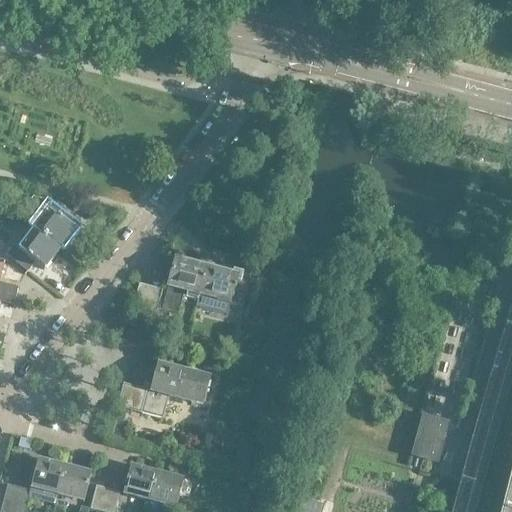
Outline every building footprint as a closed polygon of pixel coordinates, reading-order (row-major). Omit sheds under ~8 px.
[(73,231),(57,219),(64,211),(53,203),(47,212),(47,211),(32,231),(58,251),(73,231)] [(43,271),(58,251),(32,231),(17,250),(13,247),(5,257),(27,273),(34,264),(43,271)] [(198,297),(206,269),(174,261),(166,288),(187,294),(186,298),(197,301),(198,297)] [(229,304),(235,282),(239,283),(242,274),(232,271),(231,276),(206,269),(198,297),(229,304)] [(144,311),(150,288),(138,285),(132,308),(144,311)] [(15,297),(17,289),(4,286),(2,294),(15,297)] [(155,314),(161,291),(150,288),(144,311),(155,314)] [(0,302),(12,306),(15,297),(2,294),(0,299),(0,302)] [(175,400),(183,372),(156,365),(149,393),(175,400)] [(202,407),(209,379),(183,372),(175,400),(202,407)] [(128,411),(134,387),(122,384),(116,408),(128,411)] [(140,414),(146,391),(134,387),(128,411),(140,414)] [(448,425),(420,418),(409,461),(437,468),(448,425)] [(56,496),(63,468),(37,461),(30,489),(56,496)] [(83,503),(90,475),(63,468),(56,496),(83,503)] [(148,502),(156,475),(129,468),(122,495),(148,502)] [(175,510),(182,482),(156,475),(148,502),(175,510)] [(27,504),(30,492),(7,486),(3,498),(27,504)] [(96,511),(100,511),(107,490),(95,487),(89,510),(96,511)] [(113,511),(119,493),(107,490),(100,511),(113,511)] [(298,497),(293,511),(322,511),(325,504),(298,497)] [(0,511),(24,511),(27,504),(3,498),(0,510),(0,511)]
